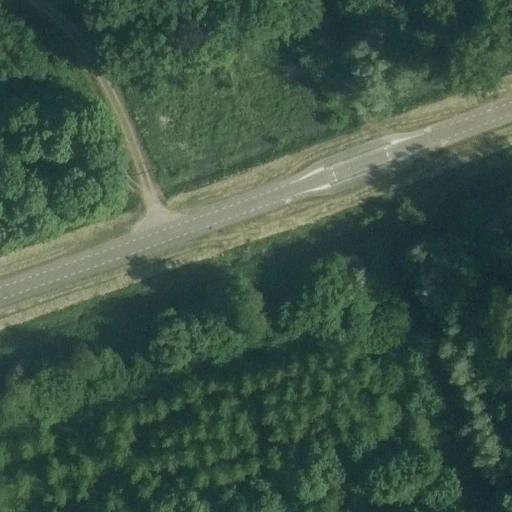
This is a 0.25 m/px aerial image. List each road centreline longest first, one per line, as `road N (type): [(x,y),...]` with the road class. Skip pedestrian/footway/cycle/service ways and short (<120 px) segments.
road 1 (tertiary): [(0,291),(511,109)]
road 2 (track): [(165,233),(88,49),(20,0)]
